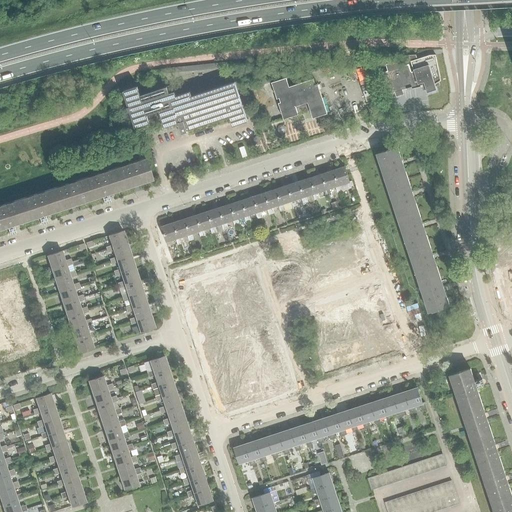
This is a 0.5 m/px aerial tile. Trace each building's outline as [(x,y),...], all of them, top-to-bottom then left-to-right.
[(421,87),(422,91),(425,90),(426,92),(436,89),(435,87),(439,85),(438,82),(440,81),(435,55),(429,55),(417,59),(415,55),(408,55),(413,71),(411,72),(408,64),(400,67),(398,61),(399,61),(399,60),(385,65),(386,65),(388,71),(382,73),(389,94),(389,95),(396,92),(397,96),(395,97),(396,97),(403,95),(403,94),(402,94),(401,91),(406,89),(407,90),(421,87)] [(321,66),(324,75),(331,73),(328,64),(321,66)] [(282,119),(283,119),(297,114),(295,106),(307,102),(312,118),(327,113),(317,83),(315,84),(313,78),(288,86),(285,77),(271,82),(276,98),(278,97),(280,102),(277,103),(282,119)] [(368,108),(380,104),(373,84),(361,88),(368,108)] [(230,120),(245,116),(236,87),(221,91),(221,92),(207,96),(206,91),(191,96),(189,91),(176,96),(174,91),(169,93),(166,86),(140,95),(137,86),(122,91),(127,107),(129,107),(131,111),(129,112),(134,128),(139,126),(148,124),(149,123),(146,115),(152,113),(158,111),(162,122),(163,127),(178,122),(181,131),(195,127),(202,125),(229,116),(230,120)] [(376,153),(386,185),(407,178),(397,146),(376,153)] [(0,228),(140,183),(130,152),(113,158),(115,165),(0,202),(0,228)] [(344,166),(332,170),(339,191),(342,190),(340,184),(346,182),(348,188),(353,186),(351,180),(349,181),(344,166)] [(332,170),(320,174),(327,195),(330,194),(328,188),(335,186),(337,192),(339,191),(332,170)] [(320,174),(309,178),(316,199),(319,198),(317,192),(323,189),(325,195),(327,195),(320,174)] [(309,178),(298,181),(304,202),(307,201),(305,195),(312,193),(314,199),(316,199),(309,178)] [(417,209),(407,178),(386,185),(396,216),(417,209)] [(298,181),(286,185),(293,206),(296,205),(294,199),(300,197),(302,203),(304,202),(298,181)] [(286,185),(275,189),(282,210),(285,209),(283,203),(289,201),(291,207),(293,206),(286,185)] [(275,189),(263,192),(270,213),(273,212),(271,207),(278,205),(280,210),(282,210),(275,189)] [(263,192),(252,196),(259,217),(262,216),(260,210),(266,208),(268,214),(270,213),(263,192)] [(252,196),(241,200),(248,221),(250,220),(249,214),(255,212),(257,218),(259,217),(252,196)] [(245,222),(248,221),(241,200),(229,204),(236,225),(239,224),(237,218),(244,216),(245,222)] [(236,225),(229,204),(218,207),(225,229),(228,228),(226,222),(232,220),(234,226),(236,225)] [(225,229),(218,207),(206,211),(214,232),(216,232),(214,226),(221,223),(223,229),(225,229)] [(428,241),(417,209),(396,216),(407,248),(428,241)] [(214,232),(206,211),(195,215),(202,236),(205,235),(203,229),(209,227),(211,233),(214,232)] [(202,236),(195,215),(184,218),(191,240),(194,239),(192,233),(198,231),(200,237),(202,236)] [(191,240),(184,218),(172,222),(179,244),(182,243),(180,237),(186,235),(188,241),(191,240)] [(177,245),(179,244),(172,222),(161,226),(166,242),(175,239),(177,245)] [(112,247),(126,243),(122,231),(108,235),(111,245),(112,247)] [(372,232),(294,254),(298,266),(376,244),(372,232)] [(428,241),(407,248),(417,280),(438,273),(428,241)] [(130,255),(126,243),(112,247),(111,245),(105,247),(107,252),(112,250),(115,257),(115,260),(130,255)] [(510,252),(497,257),(504,278),(508,277),(511,288),(507,290),(511,304),(511,243),(507,245),(510,252)] [(65,263),(64,261),(61,251),(46,256),(50,268),(65,263)] [(134,267),(130,255),(115,260),(115,257),(109,259),(111,264),(116,262),(118,269),(119,272),(134,267)] [(70,259),(64,261),(65,263),(50,268),(54,280),(69,275),(68,272),(66,266),(71,264),(70,259)] [(317,302),(388,283),(381,259),(311,278),(317,302)] [(138,279),(134,267),(119,272),(118,269),(113,271),(115,276),(120,274),(123,281),(123,284),(138,279)] [(8,269),(3,271),(9,290),(23,286),(19,274),(16,275),(14,270),(9,271),(8,269)] [(74,270),(68,272),(69,275),(54,280),(58,292),(73,287),(72,285),(69,278),(75,276),(74,270)] [(0,293),(9,290),(3,271),(0,271),(0,293)] [(254,271),(237,277),(239,286),(257,280),(254,271)] [(220,276),(222,281),(233,278),(231,272),(220,276)] [(448,304),(438,273),(417,280),(427,311),(448,304)] [(142,291),(138,279),(123,284),(123,281),(117,283),(119,288),(124,286),(126,293),(127,295),(142,291)] [(257,280),(239,286),(242,295),(260,289),(257,280)] [(78,283),(72,285),(73,287),(58,292),(62,303),(77,299),(76,297),(73,289),(79,288),(78,283)] [(204,287),(186,293),(189,302),(207,296),(204,287)] [(260,289),(242,295),(245,304),(263,298),(260,289)] [(370,290),(361,293),(367,310),(376,307),(370,290)] [(146,303),(142,291),(127,295),(126,293),(121,295),(122,300),(128,298),(130,305),(131,307),(146,303)] [(361,293),(352,296),(358,313),(367,310),(361,293)] [(82,295),(76,297),(77,299),(62,303),(66,315),(81,311),(80,308),(77,301),(83,299),(82,295)] [(207,296),(189,302),(192,311),(210,305),(207,296)] [(352,296),(343,299),(348,316),(358,313),(352,296)] [(263,298),(245,304),(248,313),(266,307),(263,298)] [(343,299),(334,302),(339,319),(348,316),(343,299)] [(334,302),(325,305),(330,322),(339,319),(334,302)] [(150,315),(146,303),(131,307),(130,305),(125,307),(126,312),(132,310),(134,317),(135,320),(150,315)] [(210,305),(192,311),(195,320),(213,315),(210,305)] [(325,305),(315,308),(321,325),(330,322),(325,305)] [(86,306),(80,308),(81,311),(66,315),(70,327),(85,323),(84,320),(81,313),(87,311),(86,306)] [(266,307),(248,313),(251,322),(269,317),(266,307)] [(315,308),(306,311),(312,328),(321,325),(315,308)] [(154,327),(150,315),(135,320),(134,317),(129,319),(130,324),(136,322),(139,331),(154,327)] [(213,315),(195,320),(198,329),(215,324),(213,315)] [(269,317),(251,322),(254,331),(272,326),(269,317)] [(89,335),(88,332),(85,325),(91,323),(90,318),(84,320),(85,323),(70,327),(74,339),(89,335)] [(215,324),(198,329),(201,338),(218,333),(215,324)] [(272,326),(254,331),(257,340),(275,335),(272,326)] [(94,330),(88,332),(89,335),(74,339),(78,352),(93,347),(90,338),(95,336),(94,330)] [(218,333),(201,338),(204,348),(221,342),(218,333)] [(275,335),(257,340),(260,350),(277,344),(275,335)] [(40,336),(25,341),(26,343),(32,360),(42,356),(41,351),(44,350),(40,336)] [(386,340),(377,343),(383,360),(392,357),(386,340)] [(221,342),(204,348),(207,357),(224,351),(221,342)] [(26,343),(16,346),(21,363),(25,362),(26,364),(32,362),(32,360),(26,343)] [(377,343),(368,346),(374,363),(383,360),(377,343)] [(277,344),(260,350),(263,359),(280,353),(277,344)] [(16,346),(5,350),(11,367),(15,365),(15,368),(22,366),(21,363),(16,346)] [(368,346),(359,349),(365,366),(374,363),(368,346)] [(359,349),(350,352),(355,369),(365,366),(359,349)] [(5,350),(0,351),(0,367),(1,370),(4,369),(5,371),(12,369),(11,367),(5,350)] [(224,351),(207,357),(210,366),(227,360),(224,351)] [(350,352),(341,355),(346,372),(355,369),(350,352)] [(280,353),(263,359),(266,368),(283,362),(280,353)] [(341,355),(332,358),(337,375),(346,372),(341,355)] [(167,368),(163,356),(148,361),(152,371),(153,373),(167,368)] [(332,358),(322,361),(328,378),(337,375),(332,358)] [(227,360),(210,366),(213,375),(230,369),(227,360)] [(283,362),(266,368),(269,377),(286,371),(283,362)] [(171,380),(167,368),(153,373),(152,371),(146,372),(147,377),(153,376),(156,383),(157,385),(171,380)] [(459,406),(480,400),(469,368),(448,375),(459,406)] [(230,369),(213,375),(216,384),(233,378),(230,369)] [(286,371),(269,377),(272,386),(289,381),(286,371)] [(102,376),(87,381),(91,393),(106,388),(105,386),(102,376)] [(233,378),(216,384),(219,393),(236,388),(233,378)] [(175,392),(171,380),(157,385),(156,383),(150,385),(152,389),(157,388),(159,394),(160,397),(175,392)] [(289,381),(272,386),(275,395),(292,390),(289,381)] [(106,388),(91,393),(95,405),(110,400),(109,398),(107,391),(113,389),(111,384),(105,386),(106,388)] [(236,388),(219,393),(222,402),(239,397),(236,388)] [(410,407),(412,406),(418,404),(420,410),(426,408),(424,403),(421,403),(416,388),(405,391),(410,407)] [(399,411),(401,410),(407,408),(409,414),(414,412),(412,406),(410,407),(405,391),(394,395),(399,411)] [(179,404),(175,392),(160,397),(159,394),(153,396),(155,401),(161,399),(164,407),(164,409),(179,404)] [(38,410),(53,406),(49,394),(34,398),(38,408),(38,410)] [(387,415),(390,414),(396,412),(398,418),(403,416),(401,410),(399,411),(394,395),(382,399),(387,415)] [(110,400),(95,405),(99,417),(114,412),(113,410),(111,403),(117,401),(115,396),(109,398),(110,400)] [(239,397),(222,402),(225,411),(242,406),(239,397)] [(382,399),(371,403),(376,418),(378,417),(384,415),(386,421),(392,419),(390,414),(387,415),(382,399)] [(469,438),(490,431),(480,400),(459,406),(469,438)] [(371,403),(359,406),(364,422),(367,421),(373,419),(375,425),(380,423),(378,417),(376,418),(371,403)] [(183,416),(179,404),(164,409),(164,407),(158,408),(159,414),(165,412),(168,418),(168,421),(183,416)] [(57,418),(53,406),(38,410),(38,408),(32,410),(33,415),(39,413),(42,420),(42,422),(57,418)] [(359,406),(348,410),(353,426),(355,425),(362,423),(364,429),(369,427),(367,421),(364,422),(359,406)] [(119,408),(113,410),(114,412),(99,417),(103,429),(118,424),(117,422),(115,415),(121,413),(119,408)] [(348,410),(336,414),(341,429),(344,429),(350,427),(352,432),(357,431),(355,425),(353,426),(348,410)] [(336,414),(325,418),(330,433),(332,432),(339,430),(341,436),(346,434),(344,429),(341,429),(336,414)] [(187,428),(183,416),(168,421),(168,418),(162,420),(163,425),(169,423),(172,430),(172,433),(187,428)] [(61,429),(57,418),(42,422),(42,420),(36,422),(37,427),(43,425),(46,432),(46,434),(61,429)] [(325,418),(313,421),(319,437),(321,436),(327,434),(329,440),(334,438),(332,432),(330,433),(325,418)] [(123,420),(117,422),(118,424),(103,429),(107,441),(122,436),(121,434),(119,427),(124,425),(123,420)] [(313,421),(302,425),(307,440),(310,440),(316,438),(318,444),(323,442),(321,436),(319,437),(313,421)] [(302,425),(291,429),(296,444),(298,443),(305,441),(307,447),(312,446),(310,440),(307,440),(302,425)] [(191,440),(187,428),(172,433),(172,430),(166,432),(167,437),(173,435),(176,442),(176,445),(191,440)] [(65,442),(61,429),(46,434),(46,432),(40,434),(42,439),(47,437),(50,444),(50,446),(65,442)] [(291,429),(279,432),(284,448),(287,447),(293,445),(295,451),(300,449),(298,443),(296,444),(291,429)] [(479,470),(500,463),(490,431),(469,438),(479,470)] [(127,432),(121,434),(122,436),(107,441),(111,453),(126,448),(125,446),(123,439),(128,437),(127,432)] [(279,432),(268,436),(273,452),(275,451),(282,449),(284,455),(289,453),(287,447),(284,448),(279,432)] [(268,436),(257,440),(262,456),(264,455),(271,453),(272,458),(277,457),(275,451),(273,452),(268,436)] [(195,452),(191,440),(176,445),(176,442),(170,444),(171,449),(177,448),(180,455),(180,457),(195,452)] [(257,440),(245,444),(250,459),(253,458),(259,456),(261,462),(266,461),(264,455),(262,456),(257,440)] [(69,454),(65,442),(50,446),(50,444),(44,446),(45,451),(51,449),(54,456),(54,458),(69,454)] [(130,444),(125,446),(126,448),(111,453),(115,465),(130,460),(129,458),(127,451),(132,449),(130,444)] [(255,464),(253,458),(250,459),(245,444),(233,448),(238,463),(248,460),(250,466),(255,464)] [(199,464),(195,452),(180,457),(180,455),(174,456),(175,462),(181,460),(183,466),(184,469),(199,464)] [(73,466),(69,454),(54,458),(54,456),(48,458),(49,463),(55,461),(58,468),(58,470),(73,466)] [(445,465),(442,454),(436,456),(440,467),(445,465)] [(134,472),(133,470),(131,463),(136,461),(134,456),(129,458),(130,460),(115,465),(119,477),(134,472)] [(440,467),(436,456),(431,457),(435,469),(440,467)] [(9,457),(3,459),(4,462),(0,462),(0,476),(8,474),(7,471),(4,464),(10,462),(9,457)] [(435,469),(431,457),(426,459),(429,470),(435,469)] [(429,470),(426,459),(420,461),(424,472),(429,470)] [(424,472),(420,461),(415,463),(419,474),(424,472)] [(419,474),(415,463),(410,464),(413,476),(419,474)] [(511,494),(500,463),(479,470),(490,501),(511,494)] [(203,475),(199,464),(184,469),(183,466),(178,468),(179,473),(185,471),(187,478),(188,480),(203,475)] [(413,476),(410,464),(404,466),(408,477),(413,476)] [(77,478),(73,466),(58,470),(58,468),(52,470),(53,475),(59,473),(62,480),(62,482),(77,478)] [(408,477),(404,466),(399,468),(403,479),(408,477)] [(134,475),(140,473),(138,468),(133,470),(134,472),(119,477),(123,489),(137,484),(134,475)] [(403,479),(399,468),(394,470),(397,481),(403,479)] [(13,469),(7,471),(8,474),(0,476),(0,489),(12,486),(11,483),(8,476),(14,474),(13,469)] [(397,481),(394,470),(388,471),(392,483),(397,481)] [(392,483),(388,471),(383,473),(387,484),(392,483)] [(328,473),(312,478),(315,487),(309,489),(311,494),(317,492),(316,490),(332,485),(328,473)] [(387,484),(383,473),(378,475),(381,486),(387,484)] [(207,487),(203,475),(188,480),(187,478),(181,480),(183,485),(189,483),(191,490),(192,492),(207,487)] [(381,486),(378,475),(372,477),(376,488),(381,486)] [(372,477),(367,478),(371,490),(376,488),(372,477)] [(81,490),(77,478),(62,482),(62,480),(56,482),(57,487),(63,485),(66,492),(66,495),(81,490)] [(448,494),(454,492),(450,480),(445,482),(448,494)] [(12,486),(0,489),(0,499),(1,503),(16,498),(15,495),(12,488),(18,486),(17,481),(11,483),(12,486)] [(445,482),(439,484),(443,496),(448,494),(445,482)] [(434,486),(437,497),(443,496),(439,484),(434,486)] [(335,496),(332,485),(316,490),(317,492),(319,499),(313,501),(315,506),(321,504),(320,501),(335,496)] [(437,497),(434,486),(428,488),(432,499),(437,497)] [(211,500),(207,487),(192,492),(191,490),(185,492),(187,497),(193,495),(196,505),(211,500)] [(428,488),(423,490),(426,501),(432,499),(428,488)] [(85,502),(81,490),(66,495),(66,492),(60,494),(61,499),(67,497),(70,506),(85,502)] [(417,491),(420,503),(426,501),(423,490),(417,491)] [(420,503),(417,491),(411,493),(415,505),(420,503)] [(256,509),(273,504),(269,492),(264,494),(252,498),(256,509)] [(452,505),(458,503),(454,492),(448,494),(452,505)] [(16,498),(1,503),(3,511),(13,511),(20,510),(19,507),(16,500),(22,498),(21,493),(15,495),(16,498)] [(411,493),(406,495),(409,507),(415,505),(411,493)] [(448,494),(443,496),(446,507),(452,505),(448,494)] [(493,511),(511,511),(511,498),(511,494),(490,501),(493,511)] [(400,497),(404,508),(409,507),(406,495),(400,497)] [(316,511),(325,511),(339,507),(335,496),(320,501),(321,504),(323,510),(317,511),(316,511)] [(437,497),(441,509),(446,507),(443,496),(437,497)] [(404,508),(400,497),(395,499),(398,510),(404,508)] [(432,499),(435,511),(441,509),(437,497),(432,499)] [(395,499),(389,501),(392,511),(398,510),(395,499)] [(432,499),(426,501),(429,511),(431,511),(435,511),(432,499)] [(383,502),(386,511),(392,511),(389,501),(383,502)] [(420,503),(423,511),(429,511),(426,501),(420,503)] [(415,505),(417,511),(423,511),(420,503),(415,505)]
